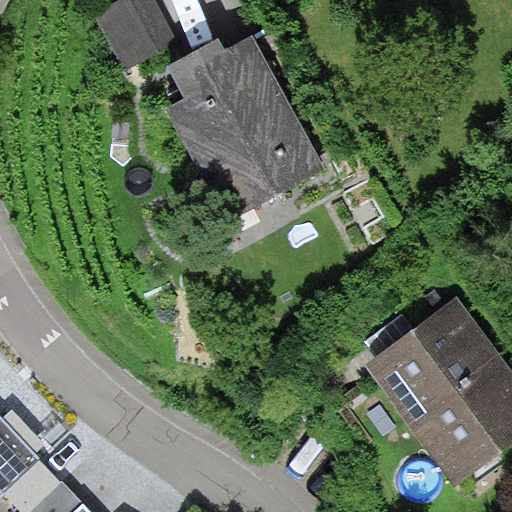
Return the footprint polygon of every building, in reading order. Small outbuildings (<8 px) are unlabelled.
[(155,0),(127,0),(101,15),(132,68),(179,40),(155,0)] [(331,165),(253,34),(226,50),(218,35),(170,63),(191,99),(171,111),(236,221),(331,165)] [(511,363),(459,296),(368,368),(461,485),(511,444),(511,363)] [(0,427),(0,494),(33,466),(0,427)] [(33,466),(0,494),(15,511),(55,511),(68,501),(33,466)] [(77,511),(68,501),(55,511),(77,511)]
